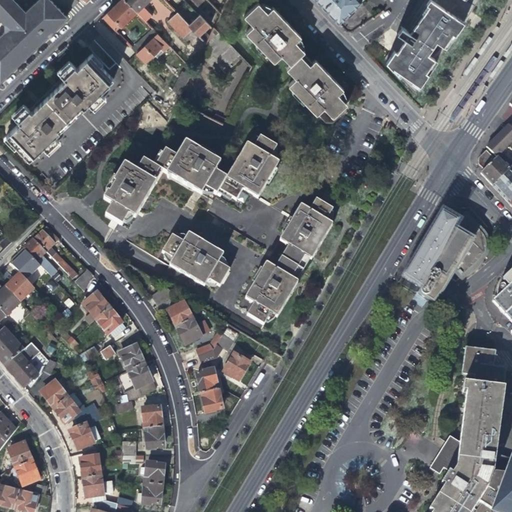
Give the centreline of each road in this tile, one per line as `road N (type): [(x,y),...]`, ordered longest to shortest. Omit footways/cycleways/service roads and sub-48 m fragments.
road 1 (secondary): [(235,511),(445,166)]
road 2 (residential): [(46,213),(122,289),(161,348),(184,427),(181,511)]
road 3 (residential): [(268,367),(182,511)]
road 4 (residential): [(445,166),(339,53)]
road 5 (residential): [(61,511),(55,458),(0,383)]
